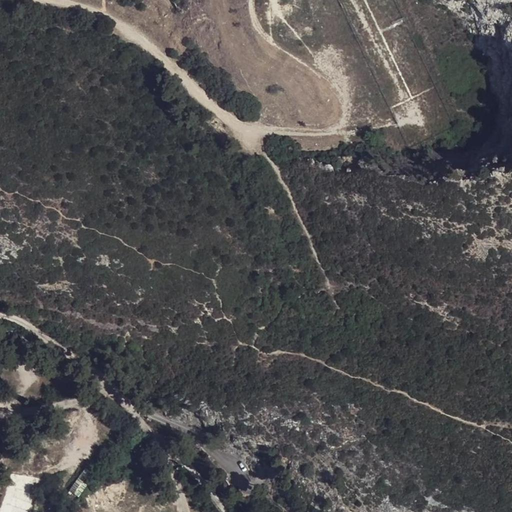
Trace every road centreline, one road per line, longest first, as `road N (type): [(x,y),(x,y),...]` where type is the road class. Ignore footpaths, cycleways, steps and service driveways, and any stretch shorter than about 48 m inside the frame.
road 1 (track): [(53,0),(101,12),(136,34),(248,128),(328,134),(397,124)]
road 2 (residential): [(143,425),(68,357),(0,319)]
road 3 (track): [(225,511),(143,425)]
